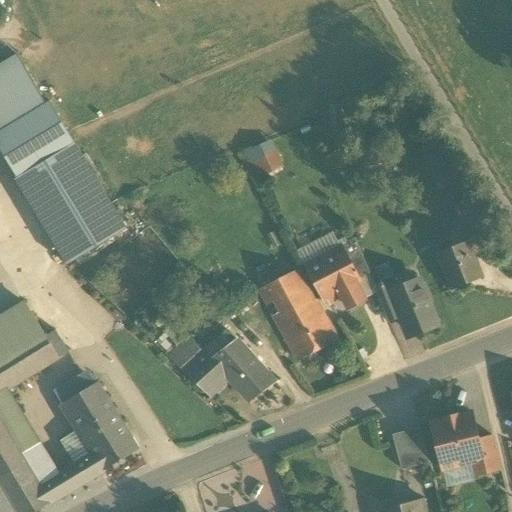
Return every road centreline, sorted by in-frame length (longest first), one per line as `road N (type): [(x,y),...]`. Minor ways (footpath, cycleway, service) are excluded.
road 1 (secondary): [(89,511),(511,337)]
road 2 (track): [(376,0),(511,227)]
road 3 (unknown): [(276,432),(208,330)]
